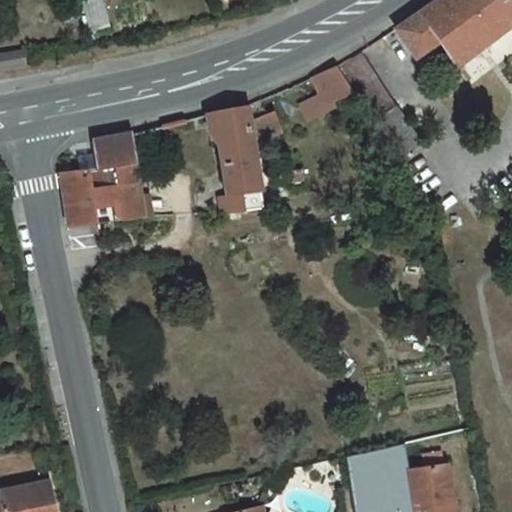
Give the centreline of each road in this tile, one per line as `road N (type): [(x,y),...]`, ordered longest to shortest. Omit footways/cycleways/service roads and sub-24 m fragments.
road 1 (residential): [(99,511),(15,119)]
road 2 (secondary): [(375,0),(187,85),(15,119)]
